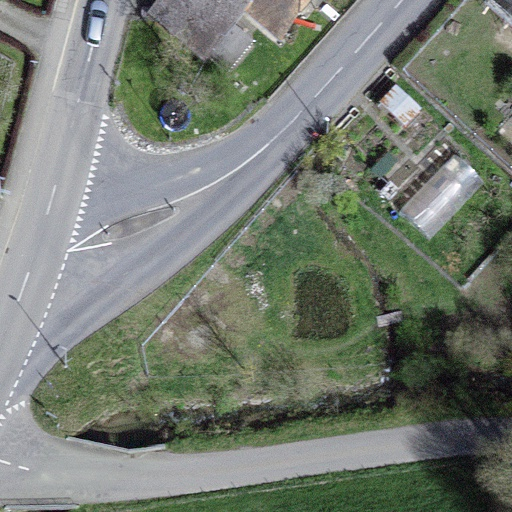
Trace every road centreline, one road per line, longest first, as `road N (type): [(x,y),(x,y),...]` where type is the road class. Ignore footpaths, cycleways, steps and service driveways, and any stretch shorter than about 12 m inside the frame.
road 1 (unclassified): [(511,429),(121,476),(0,459)]
road 2 (residential): [(35,254),(166,209),(234,170),(400,0)]
road 3 (tertiary): [(104,0),(35,254)]
